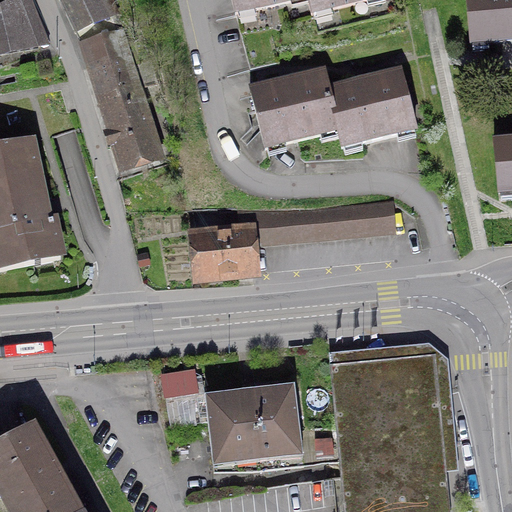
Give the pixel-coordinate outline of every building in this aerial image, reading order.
[(32,0),(0,0),(0,34),(6,49),(46,33),(32,0)] [(103,0),(54,0),(73,45),(115,27),(103,0)] [(226,0),(233,26),(306,9),(303,0),(226,0)] [(380,0),(303,0),(306,9),(310,26),(383,10),(380,0)] [(511,52),(511,0),(467,0),(462,1),(468,56),(511,52)] [(270,29),(234,38),(238,54),(274,45),(270,29)] [(120,39),(78,53),(122,184),(164,171),(120,39)] [(274,45),(238,54),(241,70),(278,61),(274,45)] [(263,160),(336,143),(325,97),(321,80),(248,97),(263,160)] [(398,81),(325,97),(336,143),(340,160),(413,144),(398,81)] [(511,202),(511,145),(491,148),(496,204),(511,202)] [(36,151),(0,157),(0,281),(67,270),(60,224),(49,226),(36,151)] [(249,236),(250,247),(395,233),(393,203),(315,211),(239,211),(241,237),(249,236)] [(253,272),(250,247),(249,236),(241,237),(188,243),(192,279),(253,272)] [(380,356),(330,361),(345,511),(448,511),(432,350),(380,356)] [(160,375),(165,400),(201,393),(196,368),(160,375)] [(291,390),(205,400),(213,466),(299,456),(291,390)] [(0,506),(3,511),(75,511),(32,432),(0,449),(0,506)]
